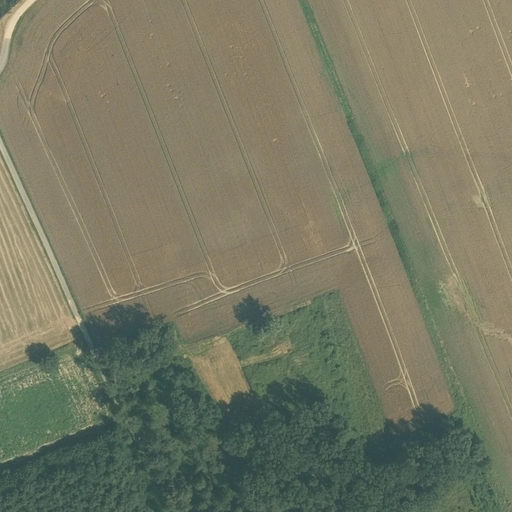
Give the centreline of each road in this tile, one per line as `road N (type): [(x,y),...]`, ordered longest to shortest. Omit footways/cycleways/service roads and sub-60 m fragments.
road 1 (track): [(511,503),(307,0)]
road 2 (track): [(178,511),(0,135)]
